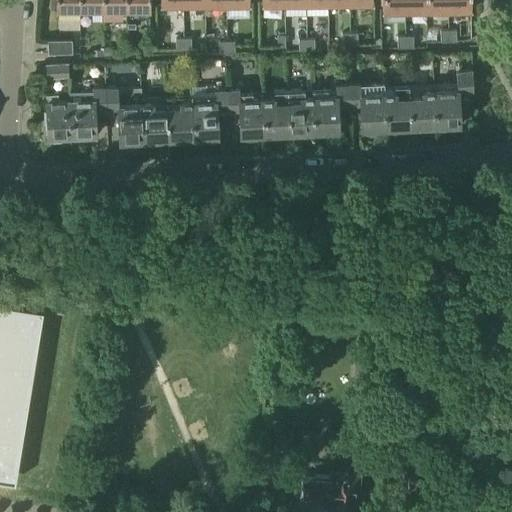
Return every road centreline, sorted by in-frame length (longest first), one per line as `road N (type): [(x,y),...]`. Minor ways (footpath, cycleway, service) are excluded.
road 1 (residential): [(7,181),(511,159)]
road 2 (residential): [(17,0),(7,181)]
